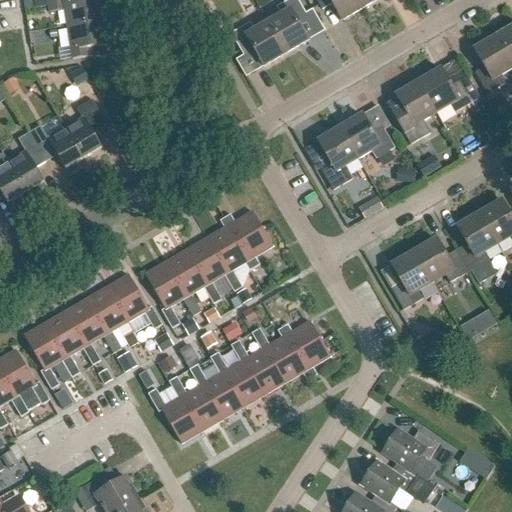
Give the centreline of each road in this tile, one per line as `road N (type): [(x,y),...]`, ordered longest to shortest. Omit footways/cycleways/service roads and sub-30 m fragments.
road 1 (residential): [(281,511),(378,357),(324,264)]
road 2 (residential): [(492,0),(255,144)]
road 3 (residential): [(0,284),(142,202),(170,144)]
road 4 (residential): [(324,264),(511,153)]
road 5 (residential): [(184,511),(131,415),(49,464)]
road 6 (residential): [(170,144),(172,90),(157,0)]
road 7 (residential): [(324,264),(255,144)]
